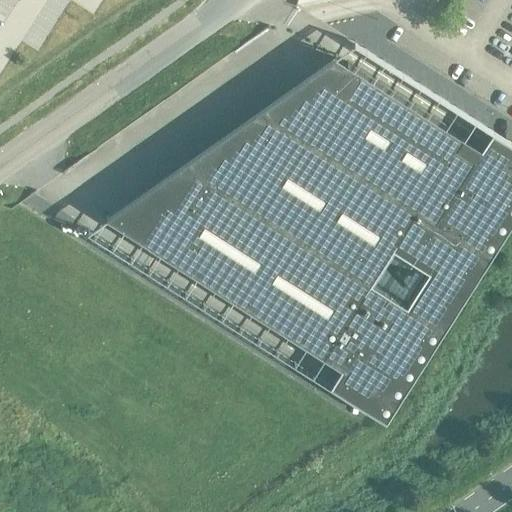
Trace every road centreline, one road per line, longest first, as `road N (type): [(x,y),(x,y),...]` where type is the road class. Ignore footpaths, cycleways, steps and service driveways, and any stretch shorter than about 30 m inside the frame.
road 1 (unknown): [(23,150),(142,245),(312,358),(342,369),(367,357),(511,165)]
road 2 (unclassified): [(231,0),(0,166)]
road 3 (unknown): [(511,146),(310,21)]
